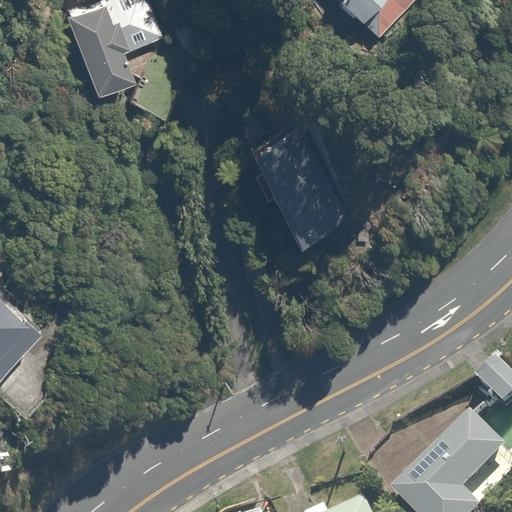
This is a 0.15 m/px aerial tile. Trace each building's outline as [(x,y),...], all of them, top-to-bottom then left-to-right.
[(129,0),(57,0),(54,2),(92,91),(120,79),(132,107),(182,86),(153,16),(139,22),(129,0)] [(333,0),(381,38),(411,0),(333,0)] [(309,125),(261,156),(318,244),(366,212),(309,125)] [(0,258),(0,389),(0,390),(51,324),(16,297),(29,281),(0,258)] [(511,363),(506,357),(480,381),(511,414),(511,363)] [(414,511),(489,511),(484,507),(511,478),(511,442),(506,448),(477,419),(399,497),(414,511)] [(0,463),(20,435),(0,421),(0,463)]
